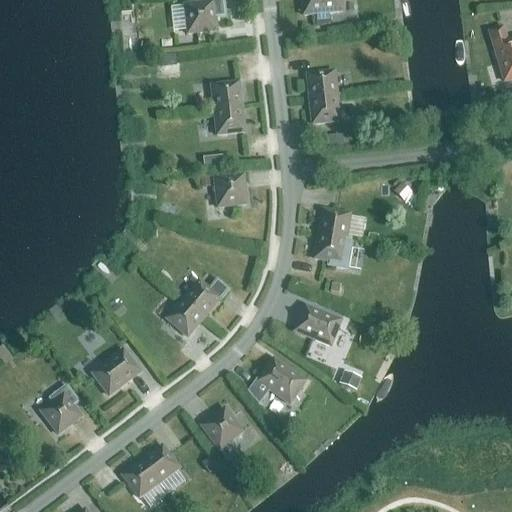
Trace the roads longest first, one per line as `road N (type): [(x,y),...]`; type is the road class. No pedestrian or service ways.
road 1 (residential): [(29,511),(220,372),(258,330),(280,282),(291,172)]
road 2 (residential): [(291,172),(440,156),(511,139)]
road 3 (residential): [(291,172),(271,0)]
